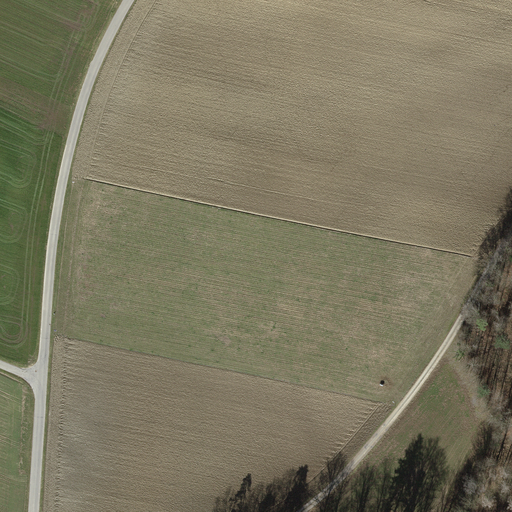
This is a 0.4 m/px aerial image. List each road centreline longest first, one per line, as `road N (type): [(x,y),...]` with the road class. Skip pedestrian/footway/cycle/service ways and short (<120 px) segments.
road 1 (unclassified): [(34,511),(58,202),(82,103),(128,0)]
road 2 (track): [(304,511),(395,419),(451,343),(511,234)]
